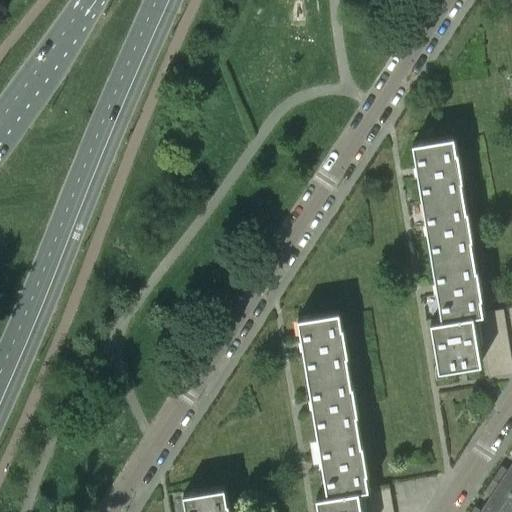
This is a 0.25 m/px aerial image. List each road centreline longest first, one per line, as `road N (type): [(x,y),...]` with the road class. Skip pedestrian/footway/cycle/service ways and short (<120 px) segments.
road 1 (residential): [(111,511),(447,0)]
road 2 (primary): [(0,372),(156,0)]
road 3 (primary): [(88,0),(0,125)]
road 4 (residential): [(511,406),(442,511)]
